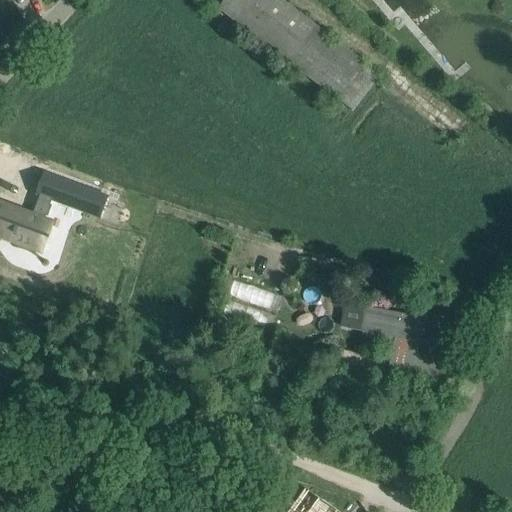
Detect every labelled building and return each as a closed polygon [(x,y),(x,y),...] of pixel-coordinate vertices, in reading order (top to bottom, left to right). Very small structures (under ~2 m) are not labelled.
[(366,65),(280,0),(225,0),(219,9),(339,101),(366,65)] [(0,205),(0,230),(1,230),(15,235),(16,236),(14,242),(40,252),(51,224),(45,222),(46,217),(48,217),(52,206),(50,206),(52,202),(100,220),(108,197),(44,174),(36,196),(40,197),(32,217),(0,205)] [(228,278),(224,292),(246,299),(250,286),(228,278)] [(341,328),(394,338),(387,374),(451,387),(457,360),(418,352),(420,343),(425,320),(346,304),(341,328)] [(0,322),(0,344),(7,345),(9,330),(6,330),(7,323),(0,322)] [(338,511),(306,489),(289,511),(338,511)]
